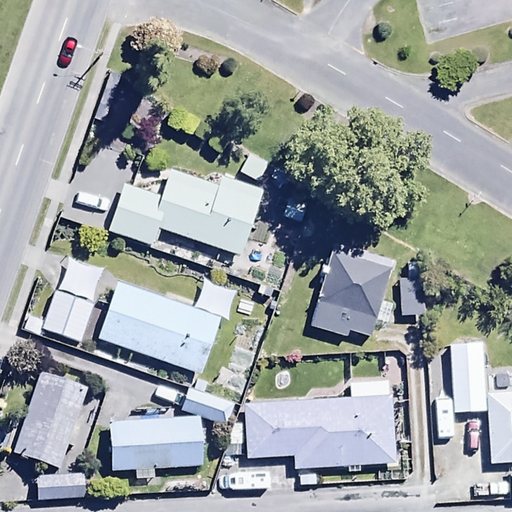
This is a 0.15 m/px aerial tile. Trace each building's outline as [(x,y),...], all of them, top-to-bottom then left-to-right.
[(123,191),(107,238),(150,252),(156,234),(240,261),(262,196),(220,183),(216,194),(167,178),(159,203),(123,191)] [(390,265),(331,250),(309,332),(345,342),(347,334),(370,340),(390,265)] [(422,283),(397,284),(398,322),(423,322),(422,283)] [(199,381),(218,324),(115,288),(95,346),(199,381)] [(90,309),(52,299),(41,335),(79,346),(90,309)] [(239,377),(219,370),(212,390),(231,398),(239,377)] [(88,395),(38,378),(11,459),(60,476),(88,395)] [(360,472),(393,471),(390,387),(347,389),(348,404),(241,408),(243,465),(293,463),(293,475),(347,474),(348,479),(360,478),(360,472)] [(232,408),(187,393),(180,417),(224,432),(232,408)] [(511,395),(483,397),(488,470),(511,468),(511,395)] [(453,417),(437,418),(439,448),(454,447),(453,417)] [(197,423),(107,427),(109,478),(134,477),(134,484),(153,484),(153,476),(199,474),(197,423)] [(84,479),(34,480),(35,505),(85,504),(84,479)]
